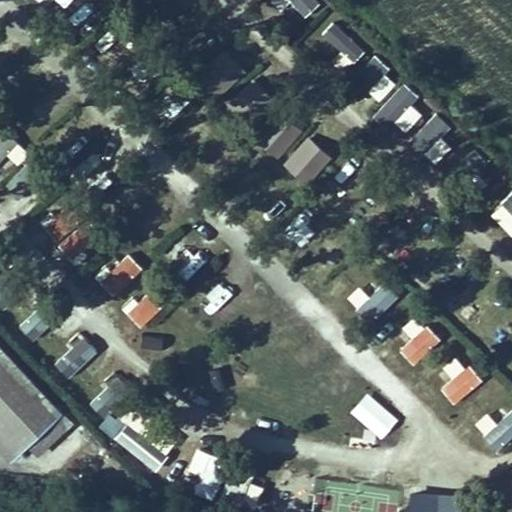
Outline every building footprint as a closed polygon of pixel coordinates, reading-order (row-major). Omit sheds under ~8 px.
[(281,0),(309,17),(319,0),(281,0)] [(341,53),(332,62),(343,72),(363,50),(334,22),(322,34),(341,53)] [(218,97),(243,76),(226,55),(200,76),(218,97)] [(355,88),(376,100),(389,77),(369,65),(355,88)] [(252,82),(229,102),(247,123),(270,103),(252,82)] [(167,90),(151,104),(164,119),(180,105),(167,90)] [(405,92),(387,111),(404,127),(422,108),(405,92)] [(435,112),(408,140),(423,155),(450,127),(435,112)] [(0,135),(0,175),(25,151),(4,131),(0,135)] [(442,138),(424,155),(434,165),(452,148),(442,138)] [(250,206),(269,218),(288,189),(269,177),(250,206)] [(127,253),(98,282),(115,299),(144,269),(127,253)] [(386,313),(401,298),(376,273),(361,288),(386,313)] [(140,329),(165,307),(148,289),(123,311),(140,329)] [(415,367),(442,340),(427,326),(401,353),(415,367)] [(82,335),(54,364),(71,379),(98,351),(82,335)] [(0,452),(12,465),(64,418),(0,348),(0,452)] [(457,406),(480,381),(455,358),(444,369),(453,378),(441,391),(457,406)] [(212,390),(226,389),(223,367),(210,369),(212,390)] [(503,451),(511,440),(511,413),(507,409),(485,436),(503,451)] [(195,494),(212,502),(229,463),(197,449),(187,471),(202,478),(195,494)] [(243,503),(259,506),(261,487),(246,484),(243,503)] [(408,511),(468,511),(469,504),(410,500),(408,511)]
